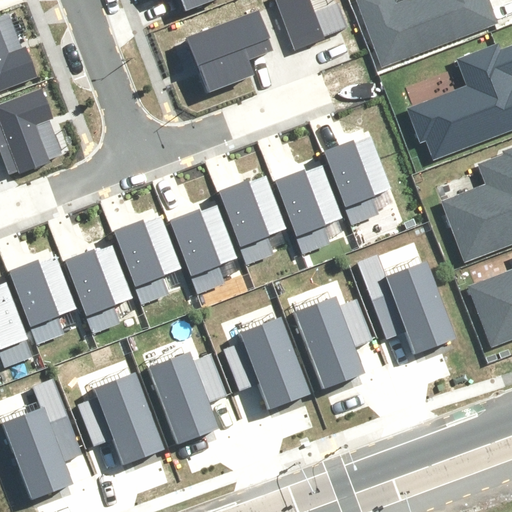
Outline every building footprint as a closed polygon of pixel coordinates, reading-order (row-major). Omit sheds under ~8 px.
[(277,0),(294,44),(346,24),(338,2),(313,11),(308,0),(277,0)] [(0,87),(35,75),(24,45),(20,46),(9,13),(0,16),(0,87)] [(186,40),(203,88),(253,70),(248,57),(269,49),(256,15),(186,40)] [(0,104),(0,142),(1,142),(11,169),(64,150),(42,89),(0,104)] [(369,196),(386,190),(367,138),(323,154),(348,224),(376,214),(369,196)] [(322,221),(339,216),(320,163),(276,179),(301,249),(328,239),(322,221)] [(267,237),(284,231),(265,179),(221,195),(246,264),(274,255),(267,237)] [(216,262),(233,256),(214,204),(170,219),(195,289),(223,279),(216,262)] [(161,275),(177,269),(159,217),(115,232),(140,302),(167,292),(161,275)] [(113,303),(129,297),(110,245),(66,261),(92,330),(119,320),(113,303)] [(379,253),(359,260),(385,334),(401,328),(410,354),(453,339),(424,257),(386,271),(379,253)] [(58,312),(74,306),(55,254),(11,270),(37,340),(64,330),(58,312)] [(0,286),(0,364),(28,355),(5,285),(0,286)] [(324,384),(361,371),(352,346),(374,338),(360,299),(339,306),(335,295),(297,308),(324,384)] [(260,378),(268,403),(305,391),(279,315),(240,328),(244,339),(223,346),(237,386),(260,378)] [(178,437),(215,424),(206,399),(228,391),(214,351),(193,359),(190,348),(151,361),(178,437)] [(115,434),(123,459),(161,446),(134,370),(95,384),(99,394),(78,402),(92,441),(115,434)] [(4,419),(31,496),(71,482),(62,458),(82,451),(56,376),(33,384),(41,406),(4,419)]
